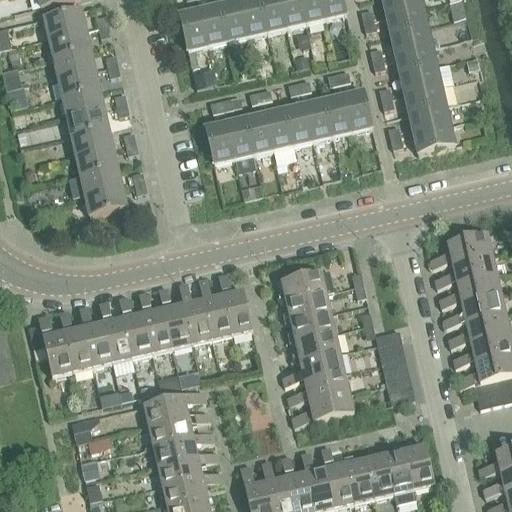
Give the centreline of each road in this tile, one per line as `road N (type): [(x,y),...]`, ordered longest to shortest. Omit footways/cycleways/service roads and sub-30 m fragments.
road 1 (residential): [(464,511),(395,213)]
road 2 (residential): [(187,262),(128,0)]
road 3 (tertiary): [(187,262),(395,213)]
road 4 (tertiary): [(11,273),(84,284),(187,262)]
